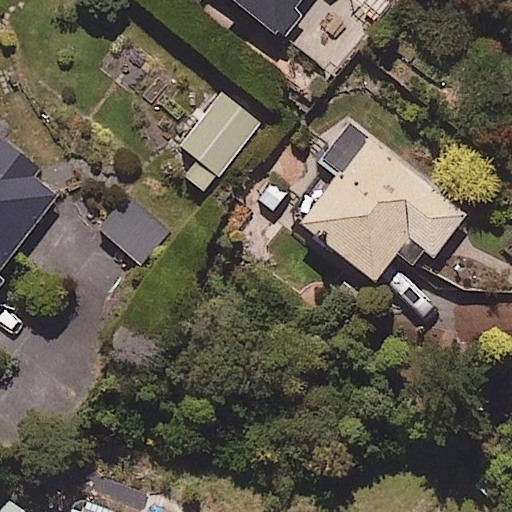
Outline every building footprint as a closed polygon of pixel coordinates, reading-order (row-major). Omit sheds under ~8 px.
[(226,0),(277,36),(302,0),(226,0)] [(260,127),(220,94),(161,165),(201,198),(260,127)] [(13,145),(0,133),(0,290),(4,285),(0,282),(0,272),(60,199),(5,155),(13,145)] [(465,218),(368,141),(296,232),(370,290),(395,258),(418,277),(465,218)] [(102,511),(68,497),(61,511),(102,511)]
